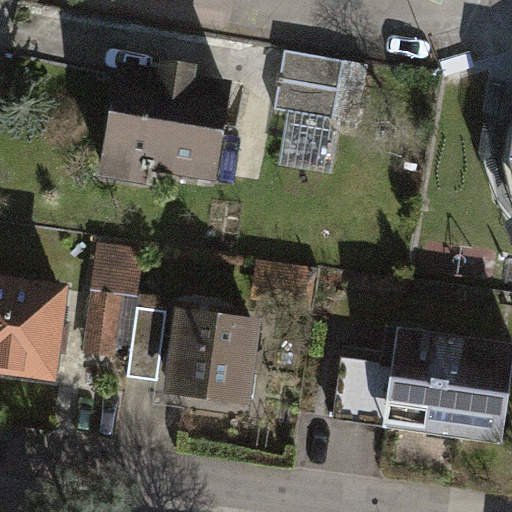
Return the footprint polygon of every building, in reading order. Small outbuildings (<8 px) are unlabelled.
[(226,33),(230,10),(172,0),(42,0),(42,1),(226,33)] [(120,54),(103,168),(153,175),(156,153),(212,162),(226,73),(193,68),(195,54),(162,49),(161,60),(120,54)] [(289,50),(277,105),(351,122),(364,67),(289,50)] [(99,239),(86,346),(111,349),(119,286),(139,288),(144,245),(99,239)] [(0,266),(0,364),(59,374),(74,278),(0,266)] [(180,299),(168,385),(252,397),(264,311),(180,299)] [(138,305),(128,373),(158,377),(168,309),(138,305)] [(511,338),(397,323),(383,420),(504,437),(511,382),(511,338)]
